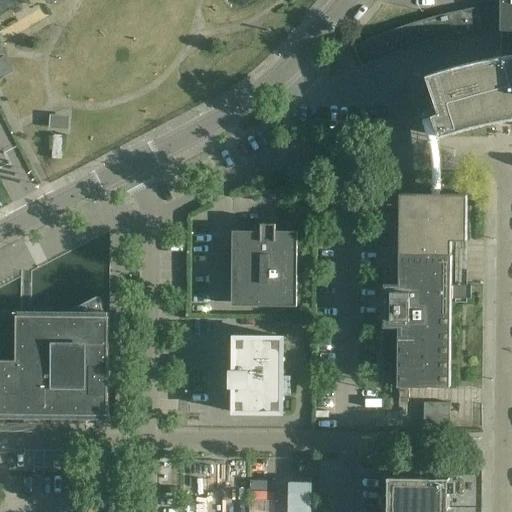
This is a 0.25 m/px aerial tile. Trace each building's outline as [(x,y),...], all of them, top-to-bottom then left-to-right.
[(0,0),(0,16),(28,0),(0,0)] [(511,0),(499,0),(500,32),(511,32),(511,55),(502,57),(481,61),(459,66),(439,72),(427,76),(438,106),(440,113),(433,115),(441,138),(460,132),(476,127),(488,124),(507,121),(511,119),(511,0)] [(452,13),(438,16),(412,24),(392,30),(372,38),(352,47),(361,67),(381,59),(392,54),(406,49),(420,45),(438,40),(457,35),(482,30),(477,8),(452,13)] [(463,195),(432,194),(396,194),(394,286),(379,286),(379,329),(393,329),(393,388),(445,387),(446,239),(462,240),(463,195)] [(228,306),(292,308),(294,232),(271,232),(271,224),(256,224),(255,232),(230,232),(228,306)] [(4,392),(0,391),(0,418),(109,420),(110,343),(115,343),(110,328),(110,316),(106,316),(100,295),(70,311),(67,313),(68,316),(52,315),(47,316),(53,311),(53,307),(34,307),(34,311),(34,315),(26,315),(17,315),(17,366),(5,366),(4,392)] [(231,372),(231,386),(234,387),(234,413),(283,413),(283,337),(234,337),(234,372),(231,372)] [(424,431),(450,431),(451,416),(424,416),(424,431)] [(368,464),(391,464),(391,450),(368,450),(368,464)] [(388,511),(449,511),(450,478),(389,477),(388,511)]
